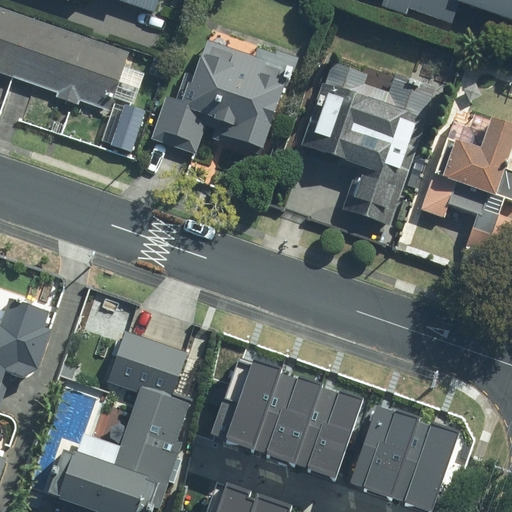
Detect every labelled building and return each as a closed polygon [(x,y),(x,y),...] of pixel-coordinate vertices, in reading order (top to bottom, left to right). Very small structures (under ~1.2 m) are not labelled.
[(169,0),(76,0),(94,6),(95,0),(119,0),(165,14),(169,0)] [(511,0),(384,0),(454,26),(462,6),(511,25),(511,0)] [(132,52),(0,6),(0,79),(109,117),(116,97),(134,103),(145,73),(127,67),(132,52)] [(191,102),(167,94),(151,140),(191,154),(199,132),(264,154),(297,56),(216,29),(191,102)] [(391,233),(436,89),(331,56),(302,149),(355,166),(339,217),(391,233)] [(487,134),(449,122),(419,214),(445,222),(449,209),(479,219),(467,255),(511,269),(511,220),(497,215),(511,167),(511,128),(491,121),(487,134)] [(0,320),(0,413),(2,415),(17,373),(35,379),(56,321),(7,303),(0,320)] [(122,465),(69,451),(56,499),(107,511),(160,511),(191,395),(177,391),(188,348),(120,330),(106,384),(141,394),(122,465)] [(210,432),(252,447),(280,367),(238,353),(210,432)] [(252,447),(294,462),(322,382),(280,367),(252,447)] [(294,462),(336,476),(364,397),(322,382),(294,462)] [(457,425),(376,402),(352,483),(433,507),(457,425)] [(250,511),(256,496),(216,482),(205,511),(250,511)] [(295,511),(297,510),(256,496),(250,511),(295,511)]
